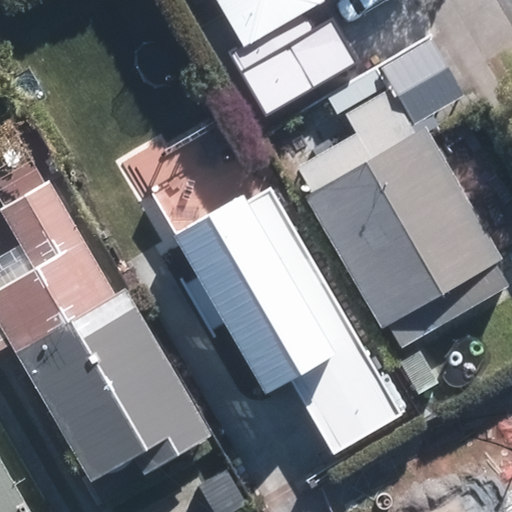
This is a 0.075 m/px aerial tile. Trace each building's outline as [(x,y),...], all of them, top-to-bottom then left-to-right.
[(215,0),(245,50),(227,60),(269,133),(333,96),(291,24),(318,8),(320,12),(340,0),(215,0)] [(459,100),(426,40),(376,67),(409,127),(459,100)] [(381,326),(396,352),(506,289),(492,266),(498,263),(421,128),(408,135),(384,92),(339,117),(349,135),(292,168),(306,193),(298,198),(374,331),(381,326)] [(122,144),(64,175),(100,241),(158,209),(122,144)] [(284,237),(241,163),(142,221),(185,294),(284,237)] [(107,296),(46,183),(0,207),(0,216),(30,272),(0,288),(0,337),(6,350),(107,296)] [(293,234),(185,297),(247,401),(354,338),(293,234)] [(201,440),(121,296),(13,356),(85,485),(123,464),(132,479),(201,440)] [(418,352),(398,363),(415,394),(435,382),(418,352)] [(0,511),(24,511),(0,467),(0,511)]
